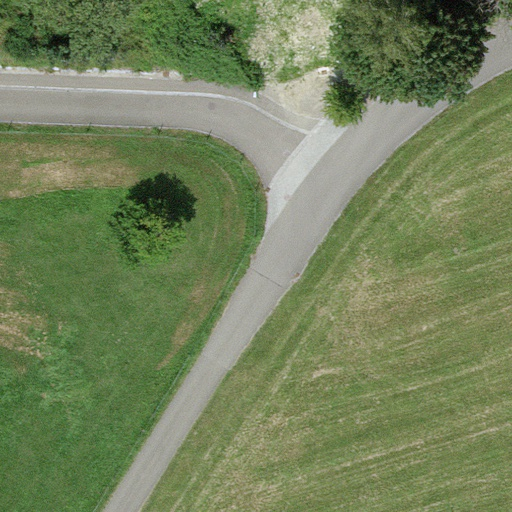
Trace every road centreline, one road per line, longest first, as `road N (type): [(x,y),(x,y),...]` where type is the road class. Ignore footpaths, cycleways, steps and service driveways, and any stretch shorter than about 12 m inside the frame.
road 1 (residential): [(130,511),(340,178)]
road 2 (residential): [(0,105),(252,125),(340,178)]
road 3 (residential): [(340,178),(511,41)]
